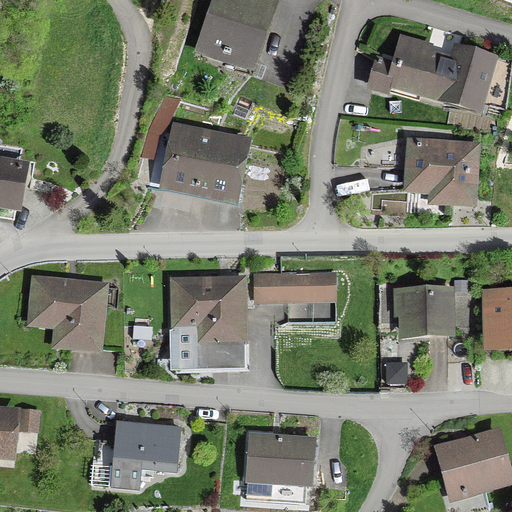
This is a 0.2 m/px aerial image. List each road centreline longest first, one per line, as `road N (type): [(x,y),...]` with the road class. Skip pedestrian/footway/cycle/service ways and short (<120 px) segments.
road 1 (residential): [(0,383),(400,410)]
road 2 (residential): [(511,42),(384,5),(362,4),(349,15),(325,138),(321,239)]
road 3 (residential): [(321,239),(27,248),(0,266)]
road 4 (residential): [(511,237),(321,239)]
